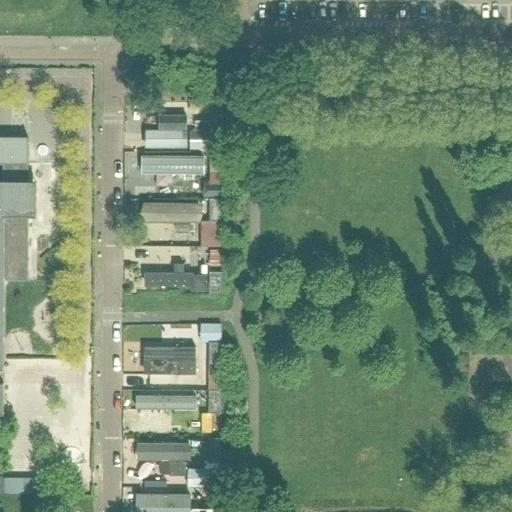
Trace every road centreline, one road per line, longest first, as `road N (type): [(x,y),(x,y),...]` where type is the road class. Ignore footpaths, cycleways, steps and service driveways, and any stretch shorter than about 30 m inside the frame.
road 1 (residential): [(108,511),(115,55)]
road 2 (residential): [(511,38),(234,38)]
road 3 (residential): [(234,38),(158,36),(115,55)]
